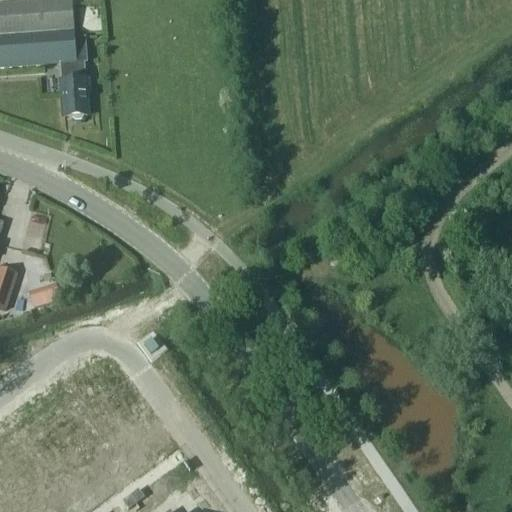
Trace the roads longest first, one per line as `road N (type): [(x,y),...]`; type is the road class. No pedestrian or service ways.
road 1 (tertiary): [(353,511),(225,321),(171,262),(94,206),(0,160)]
road 2 (residential): [(130,360),(237,511)]
road 3 (residential): [(0,396),(69,345),(97,339),(130,360)]
